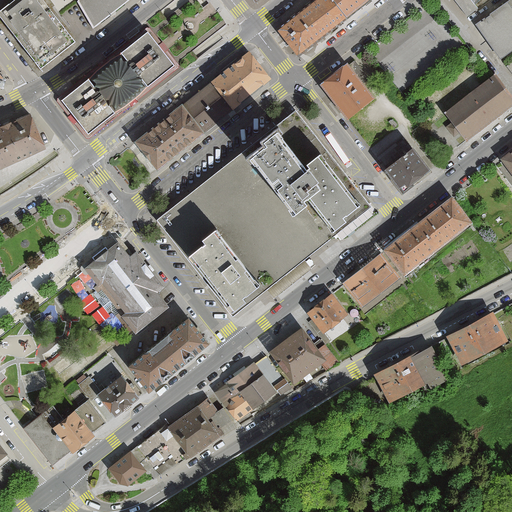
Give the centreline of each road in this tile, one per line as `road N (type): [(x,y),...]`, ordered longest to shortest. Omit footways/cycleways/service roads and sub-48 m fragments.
road 1 (residential): [(117,511),(511,286)]
road 2 (unclassified): [(50,488),(235,347)]
road 3 (residential): [(294,81),(126,211)]
road 4 (primary): [(85,159),(252,28)]
road 5 (unclassified): [(235,347),(400,216)]
road 6 (residential): [(126,211),(235,347)]
road 7 (residential): [(400,216),(294,81)]
road 8 (primary): [(158,0),(33,92)]
road 9 (unclassified): [(400,216),(511,131)]
road 10 (residential): [(294,81),(398,0)]
